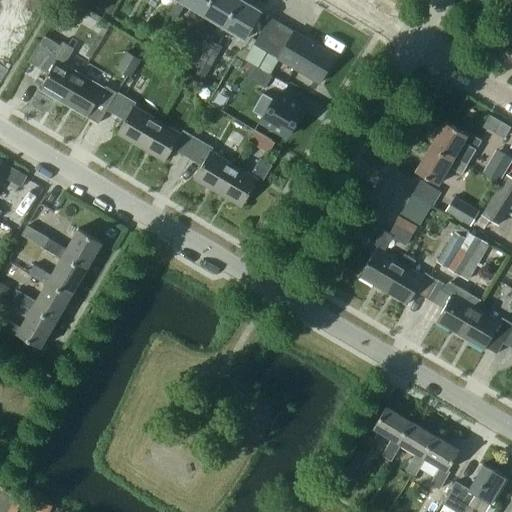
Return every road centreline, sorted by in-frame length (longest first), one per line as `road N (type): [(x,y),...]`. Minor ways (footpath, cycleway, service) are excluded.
road 1 (residential): [(273,285),(0,123)]
road 2 (unclassified): [(273,285),(416,40)]
road 3 (residential): [(511,427),(273,285)]
